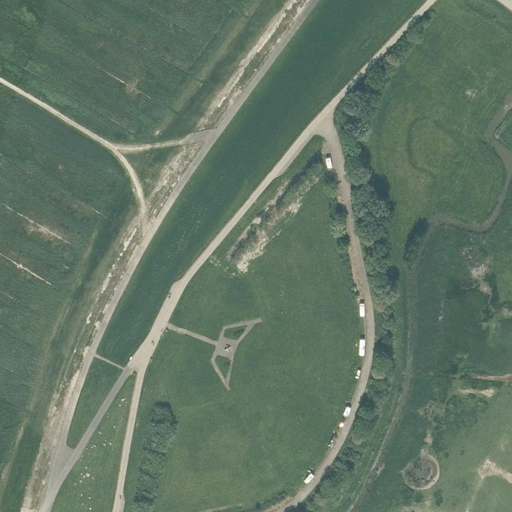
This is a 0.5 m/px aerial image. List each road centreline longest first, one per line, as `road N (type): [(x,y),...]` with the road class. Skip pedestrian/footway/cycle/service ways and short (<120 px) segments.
road 1 (unclassified): [(109,511),(142,338),(187,255),(417,0)]
road 2 (track): [(302,0),(141,228),(88,338),(47,471)]
road 3 (track): [(214,120),(110,132),(0,66)]
road 4 (track): [(223,332),(223,369),(291,488)]
road 5 (track): [(142,338),(47,471)]
road 6 (track): [(215,329),(231,330),(258,305),(363,288)]
